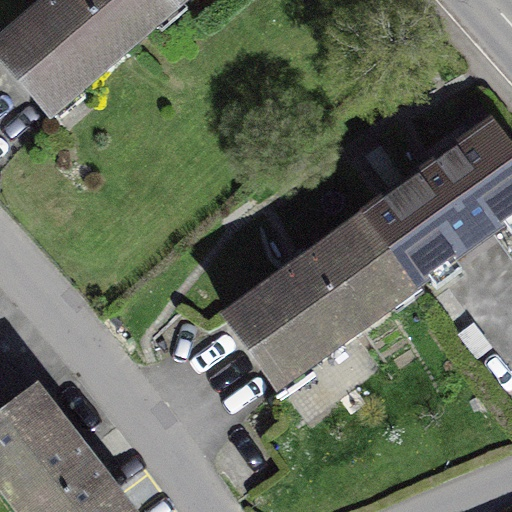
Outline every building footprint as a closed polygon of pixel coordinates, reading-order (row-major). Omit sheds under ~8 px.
[(45,0),(4,35),(64,99),(175,0),(45,0)] [(493,231),(511,216),(511,142),(491,112),(375,193),(431,274),(493,231)] [(375,193),(233,291),(289,372),(431,274),(375,193)] [(511,216),(493,231),(511,257),(511,216)] [(0,400),(17,387),(0,367),(0,400)] [(109,511),(30,402),(0,423),(0,487),(17,511),(109,511)]
